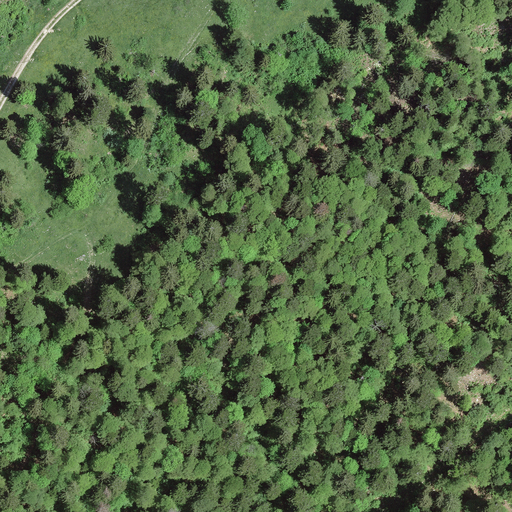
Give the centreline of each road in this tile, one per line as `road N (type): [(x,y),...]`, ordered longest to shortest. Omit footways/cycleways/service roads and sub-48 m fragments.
road 1 (track): [(86,229),(92,245),(83,323),(0,502)]
road 2 (track): [(86,229),(140,161),(158,84),(215,0)]
road 3 (track): [(381,511),(511,411)]
road 4 (track): [(0,106),(39,36),(76,0)]
